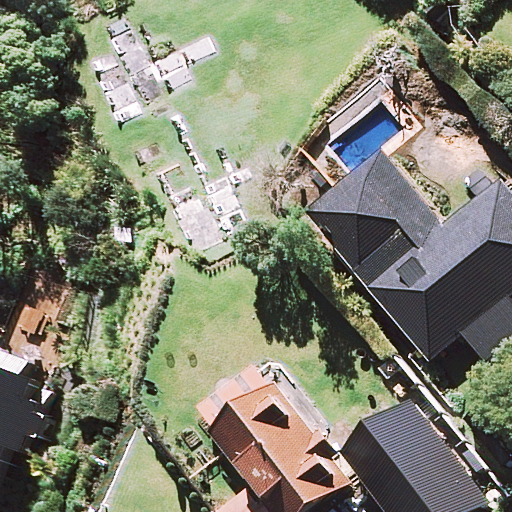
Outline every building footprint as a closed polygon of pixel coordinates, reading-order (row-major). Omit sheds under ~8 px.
[(511,193),(468,233),(399,157),(325,222),(481,390),(511,360),(511,193)] [(68,372),(0,350),(0,501),(25,509),(68,372)] [(410,361),(377,385),(398,413),(430,390),(410,361)] [(344,511),(367,495),(269,365),(200,417),(262,498),(243,511),(344,511)] [(496,511),(413,406),(356,463),(394,511),(496,511)]
